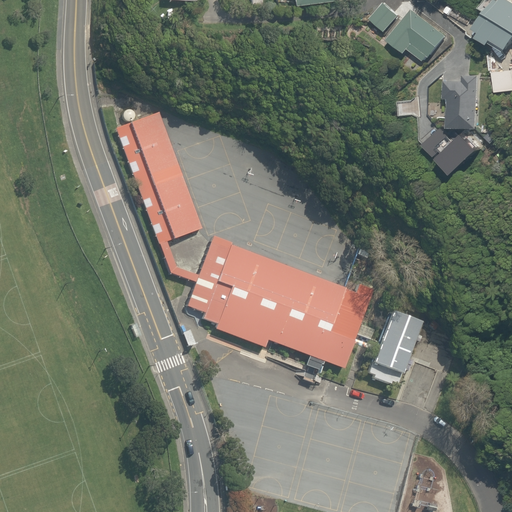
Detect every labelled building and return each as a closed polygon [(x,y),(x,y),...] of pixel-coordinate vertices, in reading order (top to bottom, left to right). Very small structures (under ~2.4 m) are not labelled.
[(492,0),(483,0),(476,10),(482,14),(511,34),(511,0),(495,0),(495,1),(492,0)] [(383,4),(370,21),(384,32),(398,15),(383,4)] [(405,48),(424,64),(445,38),(408,10),(385,39),(402,52),(405,48)] [(511,34),(482,14),(472,27),(479,32),(474,38),(485,46),(487,43),(501,52),(511,36),(511,34)] [(511,71),(491,73),(492,92),(511,90),(511,71)] [(478,74),(448,72),(448,81),(443,80),(442,98),(447,98),(445,128),(475,129),(478,74)] [(175,166),(155,110),(115,125),(134,180),(175,166)] [(197,231),(177,175),(138,189),(158,244),(197,231)] [(366,299),(210,241),(185,308),(215,319),(212,329),(263,348),(266,341),(314,358),(340,368),(366,299)] [(416,322),(389,312),(365,376),(392,386),(416,322)]
